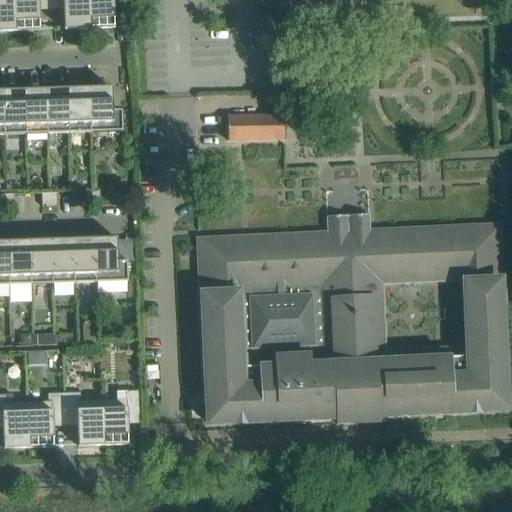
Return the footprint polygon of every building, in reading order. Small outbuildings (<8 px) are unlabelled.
[(0,0),(0,32),(14,32),(13,0),(0,0)] [(51,3),(50,0),(13,0),(14,32),(41,31),(40,30),(39,3),(51,3)] [(89,29),(87,0),(50,0),(51,3),(63,2),(64,29),(63,29),(63,30),(89,29)] [(87,0),(89,29),(115,28),(115,27),(114,27),(113,1),(124,1),(124,8),(126,8),(125,0),(87,0)] [(90,134),(88,89),(67,90),(68,134),(90,134)] [(111,89),(88,89),(90,134),(122,133),(121,112),(112,112),(111,89)] [(68,134),(67,90),(45,91),(47,135),(68,134)] [(47,135),(45,91),(23,92),(25,136),(47,135)] [(25,136),(23,92),(2,92),(3,137),(25,136)] [(235,116),(228,116),(228,142),(239,142),(285,141),(285,116),(284,116),(235,116)] [(92,206),(92,192),(84,192),(85,206),(92,206)] [(100,192),(92,192),(92,206),(100,206),(100,192)] [(57,207),(57,193),(49,194),(49,208),(57,207)] [(49,208),(49,194),(41,194),(42,208),(49,208)] [(14,209),(13,195),(5,195),(6,209),(14,209)] [(370,424),(370,419),(498,413),(498,410),(507,410),(502,290),(500,244),(489,244),(488,230),(473,231),(473,228),(370,233),(369,216),(327,218),(327,234),(224,239),(224,242),(209,243),(210,257),(199,258),(207,424),(216,423),(216,426),(345,420),(345,425),(370,424)] [(117,262),(116,239),(93,240),(95,284),(127,283),(126,262),(117,262)] [(95,284),(93,240),(72,241),(73,285),(95,284)] [(73,285),(72,241),(50,242),(52,285),(73,285)] [(30,286),(29,242),(7,243),(8,287),(30,286)] [(52,285),(50,242),(29,242),(30,286),(52,285)] [(7,243),(0,243),(0,287),(8,287),(7,243)] [(24,336),(21,339),(21,346),(31,345),(30,336),(24,336)] [(116,400),(101,401),(103,446),(129,445),(129,444),(128,444),(127,417),(138,417),(138,425),(139,425),(138,392),(116,392),(116,400)] [(65,419),(64,394),(47,395),(47,403),(27,403),(28,448),(54,447),(54,446),(53,446),(53,420),(65,419)] [(103,446),(101,401),(81,402),(80,394),(64,394),(65,419),(77,419),(77,445),(77,447),(103,446)] [(28,448),(27,403),(6,404),(6,396),(0,396),(0,421),(2,421),(3,448),(2,448),(2,449),(28,448)]
